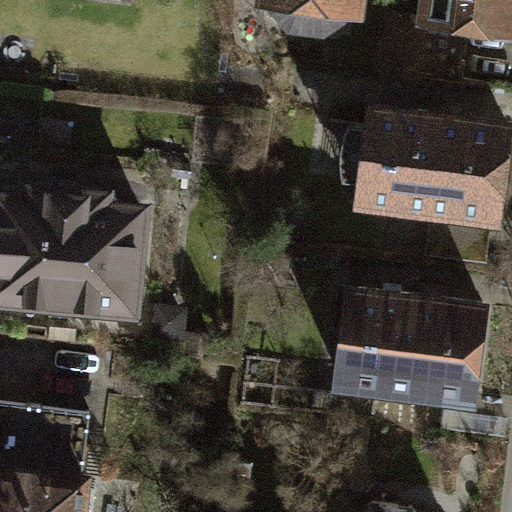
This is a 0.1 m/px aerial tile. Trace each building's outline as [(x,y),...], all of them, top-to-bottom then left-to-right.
[(511,0),(429,0),(428,15),(511,25),(511,0)] [(373,105),(362,198),(497,215),(509,121),(373,105)] [(83,303),(134,307),(143,206),(107,202),(107,194),(31,187),(30,195),(0,192),(0,195),(0,294),(40,299),(51,314),(72,315),(83,303)] [(492,225),(432,217),(428,254),(488,261),(492,225)] [(352,284),(340,379),(473,396),(485,301),(352,284)] [(0,511),(80,511),(94,409),(0,397),(0,511)] [(422,511),(418,511),(419,507),(416,503),(375,497),(371,501),(369,511),(422,511)]
